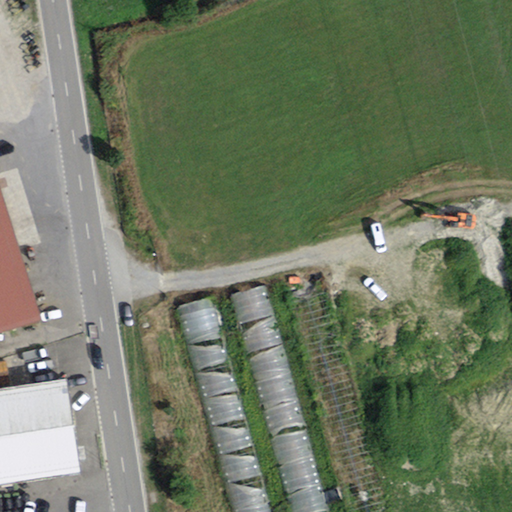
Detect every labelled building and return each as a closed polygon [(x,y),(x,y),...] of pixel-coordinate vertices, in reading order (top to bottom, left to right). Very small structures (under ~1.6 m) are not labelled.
[(0,335),(38,324),(0,199),(0,335)] [(300,325),(334,315),(322,272),(288,282),(300,325)] [(252,353),(284,344),(268,287),(236,295),(252,353)] [(182,316),(189,340),(204,340),(204,376),(208,394),(232,394),(232,376),(223,343),(224,326),(217,301),(204,301),(183,307),(182,316)] [(66,377),(0,388),(0,484),(82,470),(66,377)]
